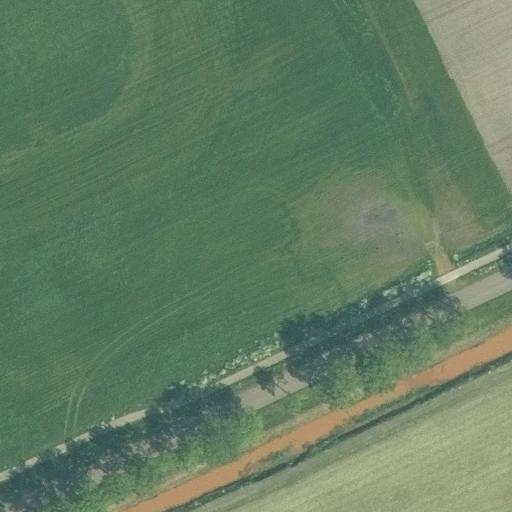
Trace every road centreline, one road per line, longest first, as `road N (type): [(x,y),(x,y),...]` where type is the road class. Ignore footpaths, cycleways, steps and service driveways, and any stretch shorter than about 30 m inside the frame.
road 1 (tertiary): [(17,511),(511,278)]
road 2 (track): [(257,511),(411,440)]
